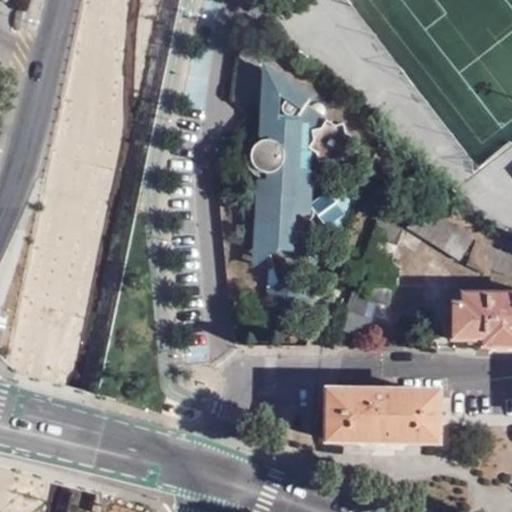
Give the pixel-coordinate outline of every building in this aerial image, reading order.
[(263,91),(274,72),(265,67),(263,91)] [(308,98),(292,83),(274,72),(263,91),(272,96),(262,109),(260,135),(267,134),(266,138),(258,141),(251,149),(250,159),(254,166),(264,173),(264,178),(257,178),(254,226),(267,227),(267,247),(278,247),(284,246),(286,227),(290,212),(297,198),(303,189),(301,178),(306,172),(312,171),(319,161),(327,159),(334,165),(340,157),(350,155),(348,145),(351,140),(334,123),(332,124),(322,114),(322,113),(312,103),(308,105),(306,101),(308,98)] [(309,95),(292,83),(308,98),(309,95)] [(272,96),(263,91),(262,109),(272,96)] [(320,101),(312,103),(322,113),(324,107),(320,101)] [(342,122),(334,123),(351,140),(353,137),(345,131),(342,122)] [(318,175),(334,165),(327,159),(319,161),(312,171),(306,172),(301,178),(303,189),(318,175)] [(474,237),(420,205),(406,227),(459,259),(474,237)] [(349,290),(336,325),(364,334),(375,298),(387,301),(399,265),(388,261),(400,225),(376,217),(362,255),(374,258),(361,294),(349,290)] [(267,227),(254,226),(252,263),(278,247),(267,247),(267,227)] [(511,266),(511,245),(477,238),(469,263),(492,268),(494,262),(511,266)] [(356,282),(362,265),(347,260),(342,278),(356,282)] [(309,298),(292,273),(265,289),(282,316),(309,298)] [(483,339),(484,347),(511,346),(511,294),(462,294),(462,303),(454,304),(453,339),(483,339)] [(437,440),(437,394),(329,394),(329,440),(383,440),(437,440)]
